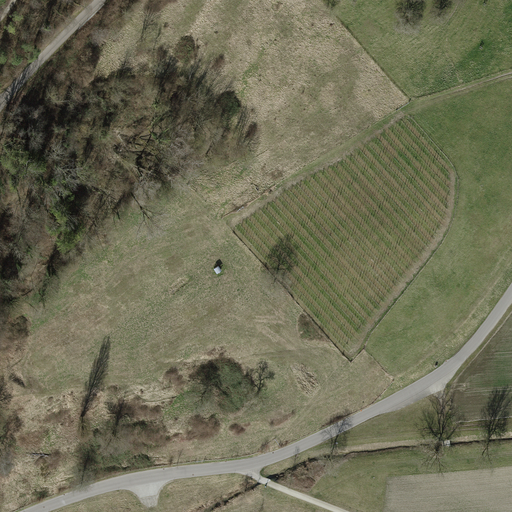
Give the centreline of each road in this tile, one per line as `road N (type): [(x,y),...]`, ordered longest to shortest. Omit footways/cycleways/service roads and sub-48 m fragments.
road 1 (unclassified): [(35,511),(143,477),(247,466),(292,450),(438,374),(511,293)]
road 2 (track): [(511,75),(409,109),(231,222)]
road 3 (track): [(267,459),(340,368),(302,351),(189,364)]
road 4 (track): [(340,368),(448,241),(460,215)]
road 5 (unclassified): [(0,104),(101,0)]
